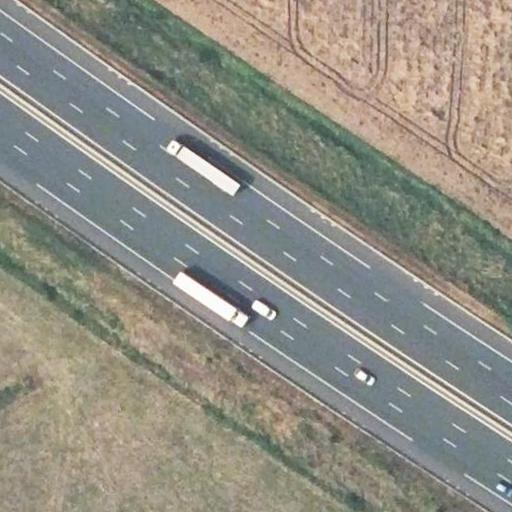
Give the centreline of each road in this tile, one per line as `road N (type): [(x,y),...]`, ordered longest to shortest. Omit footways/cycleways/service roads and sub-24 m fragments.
road 1 (motorway): [(511,389),(0,39)]
road 2 (motorway): [(0,123),(360,373),(511,468)]
